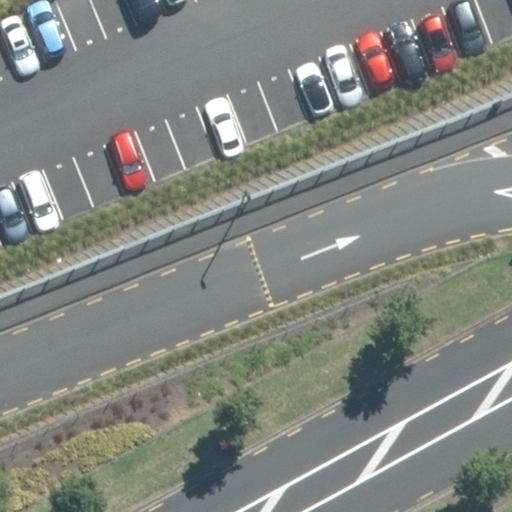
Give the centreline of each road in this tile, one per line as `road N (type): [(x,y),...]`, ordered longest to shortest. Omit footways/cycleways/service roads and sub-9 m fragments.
road 1 (unclassified): [(0,374),(419,213),(511,186)]
road 2 (unclassified): [(260,511),(511,375)]
